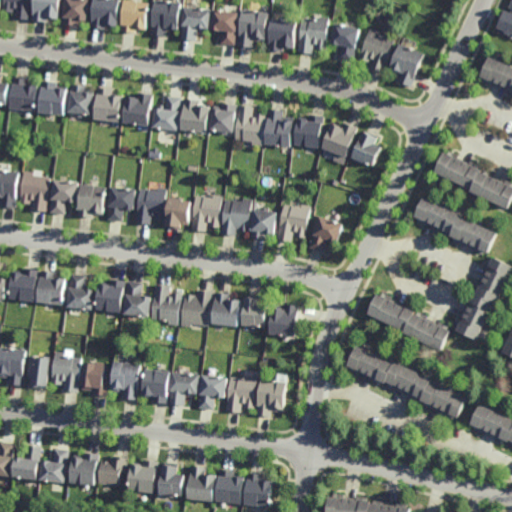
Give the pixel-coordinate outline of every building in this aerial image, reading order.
[(34,0),(32,19),(17,17),(19,7),(16,6),(15,12),(6,10),(7,0),(34,0)] [(60,0),(59,18),(51,17),(51,16),(48,15),(49,14),(48,14),(47,21),(35,20),(35,16),(34,16),(35,0),(60,0)] [(89,0),(87,19),(86,19),(86,23),(79,22),(78,24),(63,22),(65,0),(89,0)] [(119,23),(118,25),(117,25),(108,24),(109,23),(106,22),(106,28),(91,26),(92,23),(94,0),(119,0),(118,19),(119,20),(119,23)] [(147,29),(136,28),(136,32),(121,30),(122,24),(123,24),(125,0),(138,0),(150,1),(147,29)] [(179,29),(173,28),(174,27),(167,26),(166,36),(152,34),(155,0),(169,0),(182,1),(179,29)] [(511,32),(511,34),(507,32),(508,30),(499,26),(506,9),(511,10),(511,7),(511,3),(511,32)] [(211,27),(206,27),(205,30),(200,30),(201,27),(199,26),(197,39),(182,37),(186,5),(213,8),(211,27)] [(268,38),(266,38),(266,41),(257,40),(257,39),(254,39),(253,46),(239,45),(240,33),(241,33),(244,8),(270,11),(268,38)] [(240,11),(236,44),(221,43),(223,29),(222,29),(213,28),(216,9),(240,11)] [(327,43),(328,43),(327,49),(317,47),(317,43),(314,42),(313,53),(299,51),(301,40),(304,17),(321,19),(321,16),(331,16),(327,43)] [(296,47),(286,46),(286,45),(284,45),(283,50),(268,49),(269,45),(270,45),(273,17),(299,20),(296,47)] [(358,48),(357,47),(354,61),(340,57),(343,44),(334,41),(338,22),(363,28),(358,48)] [(384,72),(370,66),(374,57),(372,56),(370,61),(361,57),(373,27),(382,31),(381,34),(397,40),(384,72)] [(413,85),(400,80),(402,75),(392,70),(403,43),(426,53),(413,85)] [(511,92),(505,90),(507,87),(495,82),(494,85),(484,81),(486,77),(483,76),(491,56),(511,65),(511,92)] [(10,104),(1,104),(0,104),(0,74),(5,75),(5,83),(12,84),(12,94),(10,104)] [(38,111),(13,108),(16,77),(30,78),(30,82),(41,84),(38,111)] [(64,114),(40,112),(42,87),(43,80),(57,81),(57,86),(68,87),(67,91),(66,91),(64,114)] [(91,115),(83,113),(83,117),(75,116),(75,113),(68,112),(72,84),(86,85),(86,88),(94,90),(94,93),(91,115)] [(120,122),(95,119),(98,87),(112,89),(112,93),(123,94),(120,122)] [(149,125),(124,122),(126,102),(126,101),(126,95),(136,96),(136,97),(139,98),(140,92),(153,94),(149,125)] [(178,130),(153,127),(156,107),(159,107),(159,104),(164,104),(164,108),(166,108),(167,95),(182,97),(178,130)] [(199,99),(199,105),(201,106),(201,104),(211,105),(208,132),(182,129),(186,98),(199,99)] [(234,132),(227,131),(227,134),(219,134),(220,130),(211,130),(213,108),(214,108),(214,105),(222,106),(222,102),(237,104),(234,132)] [(255,117),(256,112),(267,113),(266,119),(265,118),(262,145),(253,144),(253,141),(245,140),(245,139),(236,138),(239,115),(238,115),(239,104),(254,106),(253,116),(255,117)] [(292,146),(282,146),(282,145),(266,143),(269,108),(283,110),(283,115),(294,116),(295,119),(295,120),(292,146)] [(321,147),(296,144),(299,116),(310,117),(311,114),(325,116),(321,147)] [(344,128),(346,122),(360,127),(349,157),(324,147),(334,122),(340,124),(339,126),(344,128)] [(376,166),(368,162),(367,163),(354,157),(366,130),(380,137),(378,141),(376,143),(385,147),(376,166)] [(158,151),(161,151),(160,158),(149,157),(149,150),(153,151),(154,147),(158,148),(158,151)] [(460,155),(459,158),(470,163),(471,161),(481,166),(480,169),(483,170),(482,172),(484,173),(486,170),(495,174),(494,177),(506,182),(507,180),(511,182),(511,204),(510,209),(472,192),(473,190),(437,172),(446,153),(449,154),(450,150),(460,155)] [(19,199),(18,198),(17,208),(2,206),(3,200),(0,199),(0,169),(23,173),(19,199)] [(48,200),(47,211),(33,209),(35,200),(31,199),(31,204),(22,203),(26,171),(35,172),(35,175),(50,177),(48,200)] [(77,203),(68,202),(68,201),(66,201),(65,214),(51,212),(54,180),(79,183),(77,203)] [(104,214),(92,213),(92,217),(78,215),(79,210),(82,184),(107,187),(104,214)] [(134,210),(131,209),(130,211),(126,210),(126,208),(124,208),(123,220),(108,219),(112,187),(137,190),(134,210)] [(164,220),(155,219),(155,214),(152,214),(150,224),(136,222),(137,211),(138,211),(141,189),(158,191),(159,187),(167,188),(164,220)] [(220,221),(221,221),(220,227),(210,226),(211,221),(208,221),(207,231),(193,229),(194,218),(195,218),(197,195),(205,195),(205,197),(214,198),(214,194),(224,195),(220,221)] [(184,200),(193,201),(193,204),(192,204),(190,222),(189,222),(189,224),(182,223),(182,228),(166,226),(167,218),(168,219),(170,197),(176,198),(176,196),(184,197),(184,200)] [(500,235),(490,254),(485,252),(484,255),(475,250),(476,247),(465,242),(464,245),(454,240),(456,237),(453,236),(454,234),(453,234),(454,233),(451,232),(449,235),(440,231),(441,228),(430,222),(428,225),(418,220),(418,218),(411,215),(421,196),(428,198),(463,215),(462,217),(500,235)] [(251,225),(250,231),(240,230),(240,229),(237,228),(236,235),(222,233),(227,199),(235,200),(243,201),(244,198),(254,199),(251,225)] [(297,206),(297,205),(301,206),(301,207),(302,207),(303,204),(312,206),(307,231),(308,231),(307,238),(297,236),(298,231),(295,230),(293,241),(279,239),(285,203),(297,206)] [(269,211),(279,212),(277,234),(275,234),(275,236),(267,235),(267,238),(252,237),(252,230),(253,230),(255,209),(262,210),(262,207),(270,208),(269,211)] [(340,244),(336,242),(335,244),(331,243),(331,240),(329,240),(325,251),(311,247),(315,234),(316,235),(322,216),(346,224),(340,244)] [(511,273),(498,306),(496,305),(480,340),(461,331),(463,327),(458,325),(463,316),(465,317),(470,306),(468,305),(472,296),(475,297),(477,295),(478,295),(480,292),(476,290),(481,280),(483,281),(486,274),(485,273),(491,260),(495,261),(496,258),(511,265),(511,273)] [(0,264),(2,265),(1,279),(12,280),(12,282),(11,282),(12,292),(9,300),(0,298),(0,264)] [(41,277),(41,291),(39,302),(14,299),(17,271),(26,272),(27,268),(41,270),(41,277)] [(63,306),(42,303),(45,279),(43,278),(44,271),(57,272),(56,276),(66,277),(63,306)] [(92,291),(93,289),(96,290),(94,311),(68,308),(72,274),(87,276),(86,289),(87,289),(87,291),(92,291)] [(126,288),(125,288),(122,313),(98,310),(101,282),(112,283),(112,279),(127,281),(126,288)] [(150,318),(125,315),(129,281),(144,282),(142,297),(152,298),(150,318)] [(173,297),(174,292),(183,293),(179,326),(170,324),(170,321),(153,319),(156,295),(155,295),(157,285),(171,287),(170,297),(173,297)] [(210,326),(193,324),(192,327),(183,326),(187,294),(197,295),(196,296),(199,296),(200,290),(214,291),(210,326)] [(240,328),(214,325),(218,292),(231,294),(231,299),(243,301),(240,328)] [(394,297),(393,299),(404,304),(405,302),(415,307),(413,310),(419,313),(420,311),(430,316),(429,318),(440,324),(441,321),(451,326),(449,329),(454,332),(444,351),(407,333),(408,332),(371,314),(381,295),(383,296),(384,292),(394,297)] [(267,327),(258,326),(258,327),(244,326),(248,295),(261,297),(261,300),(262,300),(262,305),(269,306),(269,319),(267,327)] [(301,305),(298,337),(272,335),(275,304),(287,305),(287,304),(301,305)] [(25,382),(11,380),(12,375),(0,374),(4,347),(30,351),(25,382)] [(395,364),(396,362),(420,373),(421,370),(433,375),(432,377),(469,394),(460,414),(456,412),(454,417),(446,412),(447,410),(435,405),(433,407),(425,403),(427,398),(422,396),(423,394),(421,393),(419,398),(410,394),(411,392),(399,386),(398,388),(389,384),(391,381),(384,377),(381,382),(372,378),(373,376),(365,372),(364,374),(361,372),(360,374),(352,371),(353,368),(349,366),(358,347),(395,364)] [(81,389),(67,387),(68,376),(65,376),(65,381),(55,380),(58,353),(66,354),(66,357),(84,359),(81,389)] [(54,359),(52,381),(51,381),(50,385),(35,384),(37,373),(31,372),(33,356),(54,359)] [(97,391),(97,387),(86,386),(87,372),(85,372),(86,365),(96,366),(97,363),(107,364),(105,381),(110,381),(109,392),(97,391)] [(139,397),(124,395),(125,390),(113,388),(114,380),(115,380),(117,363),(142,366),(139,397)] [(172,374),(169,400),(155,398),(155,395),(145,393),(145,390),(147,371),(172,374)] [(200,390),(195,390),(195,393),(189,392),(189,388),(188,388),(186,402),(171,401),(173,381),(174,381),(175,374),(202,377),(200,390)] [(256,406),(246,405),(246,400),(244,400),(243,410),(228,408),(229,397),(230,397),(232,377),(250,379),(250,376),(259,377),(256,406)] [(227,394),(217,393),(215,407),(201,405),(204,377),(229,380),(227,394)] [(281,379),(289,379),(287,406),(286,406),(285,410),(273,408),(272,413),(258,412),(259,402),(261,402),(263,377),(281,379)] [(511,414),(511,436),(510,438),(507,436),(505,440),(496,436),(497,434),(484,428),(483,431),(475,427),(477,422),(473,420),(482,400),(511,414)] [(17,452),(15,471),(0,469),(0,449),(2,450),(3,439),(18,441),(17,452)] [(45,444),(44,455),(45,456),(45,464),(42,475),(18,473),(20,453),(25,452),(29,453),(30,443),(39,442),(45,444)] [(72,459),(73,459),(71,478),(46,476),(48,456),(58,457),(59,446),(73,447),(72,459)] [(101,455),(103,455),(99,482),(76,479),(79,452),(85,452),(89,453),(90,449),(98,449),(101,451),(101,455)] [(128,470),(122,469),(121,482),(101,480),(103,457),(111,458),(112,455),(115,456),(116,453),(123,453),(130,455),(128,470)] [(156,489),(131,486),(134,459),(139,459),(144,461),(144,462),(147,462),(147,457),(153,457),(160,459),(156,489)] [(185,492),(176,491),(176,494),(168,493),(168,491),(162,491),(165,469),(164,469),(165,460),(173,460),(181,462),(180,470),(187,471),(185,492)] [(207,466),(208,466),(208,470),(220,471),(219,477),(218,477),(216,498),(191,495),(194,466),(193,466),(193,463),(207,464),(207,466)] [(237,474),(237,473),(247,474),(244,501),(219,498),(223,466),(231,466),(235,468),(235,473),(237,474)] [(276,480),(275,480),(272,504),(248,501),(250,476),(250,470),(258,470),(265,472),(264,477),(276,478),(276,480)] [(346,495),(359,497),(359,494),(369,496),(369,498),(374,498),(374,500),(375,500),(376,498),(386,500),(386,502),(399,504),(400,501),(409,502),(409,505),(413,505),(412,511),(323,511),(327,492),(336,494),(336,491),(346,493),(346,495)]
